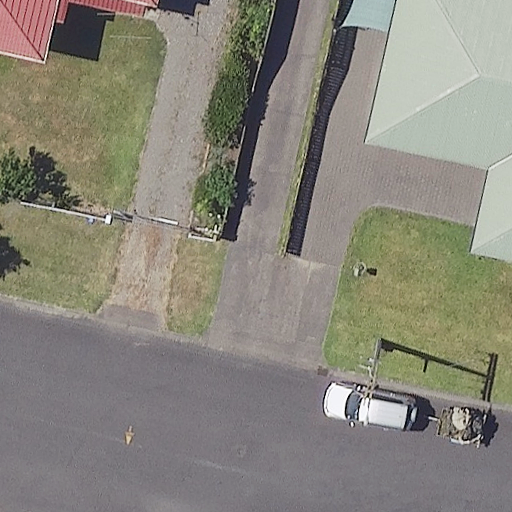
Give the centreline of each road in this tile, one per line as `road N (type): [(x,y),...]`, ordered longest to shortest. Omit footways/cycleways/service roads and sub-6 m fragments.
road 1 (residential): [(210,448),(501,511)]
road 2 (residential): [(0,402),(210,448)]
